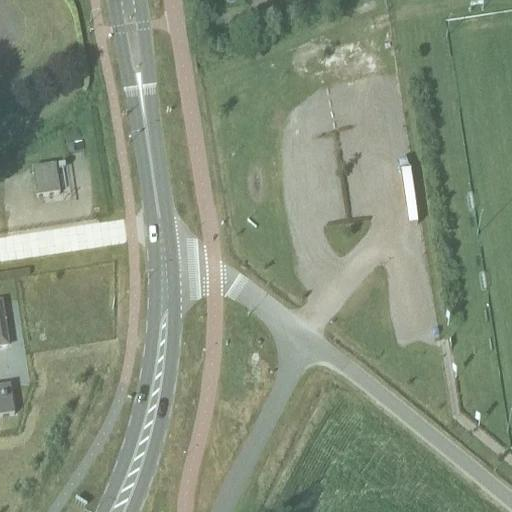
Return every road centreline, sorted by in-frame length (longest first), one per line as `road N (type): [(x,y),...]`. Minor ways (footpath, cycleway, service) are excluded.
road 1 (unclassified): [(511,503),(305,338)]
road 2 (tertiary): [(115,511),(150,407),(165,265)]
road 3 (unclassified): [(305,338),(221,511)]
road 4 (tertiary): [(165,265),(146,124)]
road 5 (tertiary): [(115,0),(128,80),(146,124)]
road 6 (tertiary): [(146,124),(139,0)]
